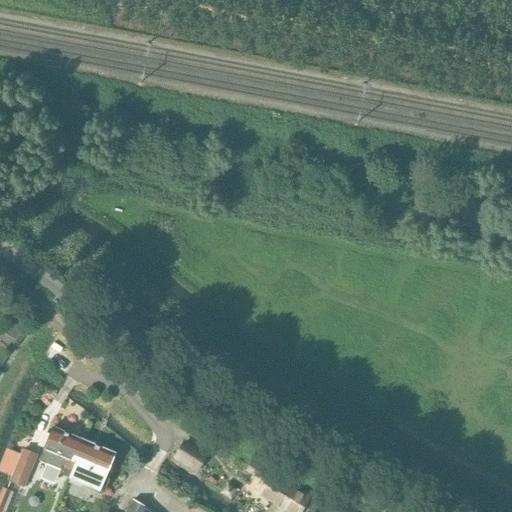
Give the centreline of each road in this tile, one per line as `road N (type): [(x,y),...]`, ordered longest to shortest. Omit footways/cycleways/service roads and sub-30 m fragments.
road 1 (residential): [(397,511),(183,382),(0,245)]
road 2 (tertiary): [(511,34),(322,0)]
